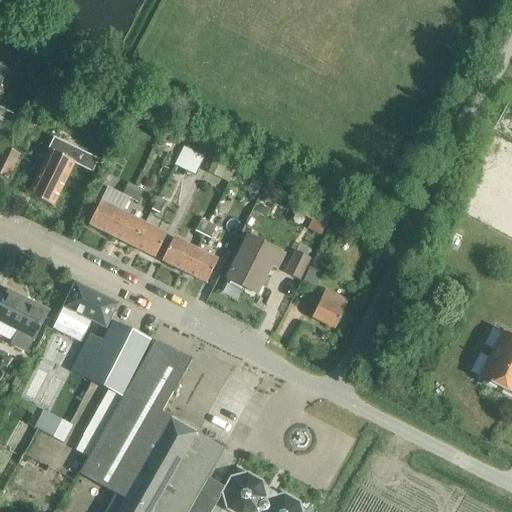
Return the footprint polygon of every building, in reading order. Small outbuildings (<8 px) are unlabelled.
[(48,154),(26,196),(50,209),(72,167),(90,176),(97,164),(53,141),(47,153),(48,154)] [(174,165),(195,175),(204,156),(183,146),(174,165)] [(218,149),(212,159),(231,170),(237,160),(218,149)] [(0,152),(0,178),(6,181),(18,158),(1,150),(0,152)] [(128,199),(134,188),(128,185),(122,196),(107,188),(88,227),(110,238),(121,215),(121,214),(128,199)] [(134,188),(128,199),(137,204),(143,192),(134,188)] [(151,212),(159,215),(164,203),(157,200),(151,212)] [(132,249),(143,226),(121,215),(110,238),(132,249)] [(201,237),(207,225),(201,221),(195,233),(201,237)] [(207,225),(201,237),(209,240),(215,229),(207,225)] [(143,226),(132,249),(154,259),(166,236),(143,226)] [(268,267),(275,270),(281,257),(247,239),(225,281),(254,296),(268,267)] [(183,274),(194,251),(172,240),(161,263),(183,274)] [(284,272),(299,280),(310,258),(295,250),(284,272)] [(194,251),(183,274),(205,285),(216,262),(194,251)] [(307,267),(302,281),(315,287),(321,273),(307,267)] [(55,321),(51,328),(79,342),(83,335),(89,323),(103,330),(114,306),(73,285),(55,321)] [(310,320),(333,331),(347,303),(324,291),(310,320)] [(6,293),(4,298),(0,296),(0,324),(33,341),(47,314),(6,293)] [(69,374),(118,399),(147,342),(111,324),(101,343),(88,336),(69,374)] [(511,336),(499,330),(475,377),(511,395),(511,336)] [(189,511),(209,479),(206,477),(221,449),(159,414),(190,360),(153,342),(79,475),(115,495),(105,511),(189,511)] [(44,394),(35,409),(46,416),(55,400),(44,394)] [(72,410),(82,418),(90,408),(80,400),(72,410)] [(25,440),(34,416),(22,411),(13,436),(25,440)] [(36,449),(47,455),(56,437),(45,432),(36,449)] [(283,495),(277,497),(262,489),(260,483),(246,474),(230,479),(222,493),(226,510),(230,511),(299,511),(297,504),(283,495)] [(209,479),(189,511),(208,511),(223,486),(209,479)]
